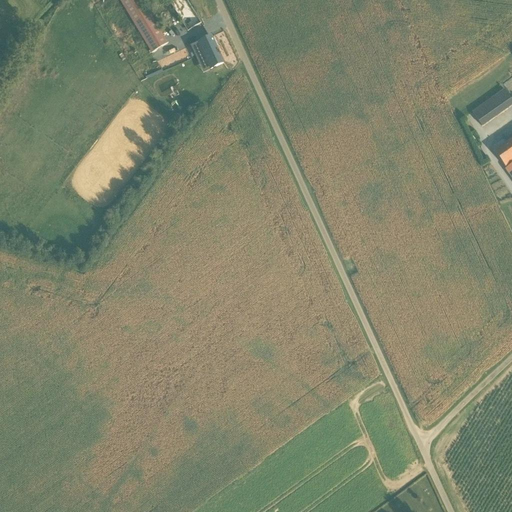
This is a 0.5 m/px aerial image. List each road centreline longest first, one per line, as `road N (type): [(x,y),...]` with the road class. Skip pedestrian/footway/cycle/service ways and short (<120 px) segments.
road 1 (unclassified): [(420,446),(216,0)]
road 2 (unclassified): [(420,446),(511,359)]
